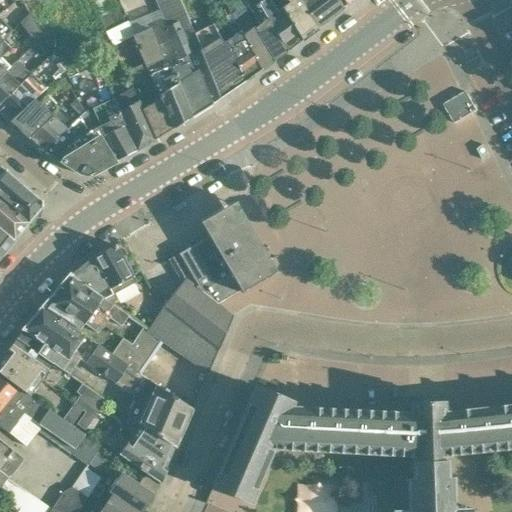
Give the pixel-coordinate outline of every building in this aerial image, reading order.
[(0,0),(0,15),(16,0),(0,0)] [(211,105),(219,99),(195,35),(194,35),(179,0),(154,0),(162,18),(170,39),(179,58),(171,66),(191,117),(211,105)] [(272,62),(256,29),(257,27),(241,0),(236,0),(229,5),(237,21),(261,70),(272,62)] [(287,51),(260,5),(257,0),(241,0),(257,27),(256,29),(272,62),(287,51)] [(301,40),(283,8),(282,6),(281,7),(276,11),(269,0),(257,0),(260,5),(287,51),(301,40)] [(316,29),(298,0),(285,0),(287,2),(282,6),(283,8),(301,40),(316,29)] [(343,9),(337,0),(298,0),(316,29),(343,9)] [(261,70),(237,21),(229,5),(227,7),(222,10),(235,34),(223,41),(226,48),(230,54),(231,53),(244,82),(261,70)] [(44,36),(30,12),(19,23),(35,43),(44,36)] [(0,42),(3,40),(13,31),(0,17),(0,42)] [(191,117),(171,66),(170,67),(163,69),(159,59),(162,58),(157,44),(170,39),(162,18),(146,24),(148,28),(133,34),(133,35),(132,36),(144,65),(173,128),(191,117)] [(132,36),(133,35),(133,34),(128,23),(110,32),(107,33),(112,45),(132,36)] [(213,25),(194,34),(195,35),(219,99),(244,82),(231,53),(230,54),(226,48),(223,41),(222,42),(213,25)] [(0,77),(11,67),(10,66),(0,57),(10,48),(3,40),(0,42),(0,77)] [(27,78),(31,74),(17,60),(10,66),(11,67),(0,77),(0,104),(28,79),(27,78)] [(173,128),(144,65),(125,74),(132,87),(154,139),(173,128)] [(28,79),(0,104),(0,111),(10,121),(13,124),(37,102),(50,91),(32,75),(28,79)] [(64,78),(59,83),(64,89),(68,85),(64,78)] [(154,139),(132,87),(111,98),(135,152),(154,139)] [(473,113),(477,111),(466,92),(463,94),(461,95),(444,105),(455,124),(472,114),(473,113)] [(37,102),(13,124),(30,139),(61,110),(46,95),(38,103),(37,102)] [(135,152),(111,98),(85,111),(86,113),(115,162),(135,152)] [(70,105),(82,117),(86,113),(85,111),(78,99),(70,105)] [(61,110),(30,139),(43,151),(75,124),(61,110)] [(351,111),(333,121),(343,141),(361,132),(351,111)] [(115,162),(86,113),(82,117),(75,124),(43,151),(80,175),(90,176),(115,162)] [(483,145),(477,149),(483,160),(490,158),(489,155),(489,152),(487,149),(485,147),(483,145)] [(5,172),(0,166),(0,199),(27,222),(39,208),(38,201),(5,172)] [(27,222),(0,199),(0,231),(12,241),(27,222)] [(240,210),(235,202),(199,223),(204,231),(208,237),(169,260),(181,283),(184,279),(216,304),(239,291),(242,294),(276,273),(245,219),(240,210)] [(0,255),(12,241),(0,231),(0,255)] [(133,270),(128,261),(124,263),(114,245),(92,257),(107,287),(111,293),(112,293),(134,281),(130,272),(133,270)] [(107,287),(92,257),(69,276),(108,303),(109,302),(110,302),(116,298),(112,293),(111,293),(107,287)] [(108,303),(69,276),(55,291),(103,324),(109,317),(120,325),(127,315),(110,302),(109,302),(108,303)] [(208,373),(232,317),(216,304),(184,279),(181,283),(163,305),(147,328),(146,330),(162,342),(208,373)] [(103,324),(55,291),(42,306),(77,329),(82,322),(97,332),(103,324)] [(23,330),(17,338),(51,363),(67,374),(79,358),(92,340),(77,329),(42,306),(23,330)] [(140,374),(162,342),(146,330),(147,328),(143,325),(131,343),(122,337),(111,354),(140,374)] [(51,363),(17,338),(5,354),(39,379),(43,372),(51,363)] [(140,374),(111,354),(92,340),(79,358),(133,394),(143,375),(140,374)] [(39,379),(5,354),(0,359),(0,374),(29,395),(39,379)] [(175,449),(192,409),(143,375),(133,394),(124,413),(138,421),(137,422),(175,449)] [(63,419),(48,409),(29,395),(27,397),(0,378),(0,426),(8,433),(28,448),(41,432),(88,464),(95,455),(101,446),(71,425),(63,419)] [(79,395),(73,404),(82,410),(85,406),(94,392),(82,384),(76,393),(79,395)] [(256,386),(211,487),(248,503),(272,448),(404,454),(406,509),(391,510),(390,511),(467,511),(468,507),(452,508),(451,477),(445,477),(444,454),(511,446),(511,406),(442,413),(442,402),(411,403),(412,413),(291,407),(293,402),(256,386)] [(96,414),(106,400),(94,392),(85,406),(88,408),(96,414)] [(71,425),(82,410),(73,404),(63,419),(71,425)] [(85,430),(96,414),(88,408),(77,424),(85,430)] [(175,449),(137,422),(127,438),(167,467),(175,449)] [(167,467),(127,438),(118,453),(160,483),(167,467)] [(24,458),(1,440),(0,439),(0,471),(8,477),(9,476),(10,476),(24,458)] [(102,459),(95,455),(88,464),(96,469),(102,459)] [(87,496),(100,477),(85,467),(73,484),(87,496)] [(141,511),(153,495),(120,473),(109,491),(112,493),(111,493),(139,511),(141,511)] [(47,511),(50,508),(7,479),(0,488),(0,499),(18,511),(47,511)] [(98,497),(105,488),(97,482),(91,492),(98,497)] [(77,511),(85,501),(87,498),(86,497),(87,496),(73,484),(71,486),(68,484),(48,511),(77,511)] [(139,511),(111,493),(99,511),(101,511),(139,511)]
